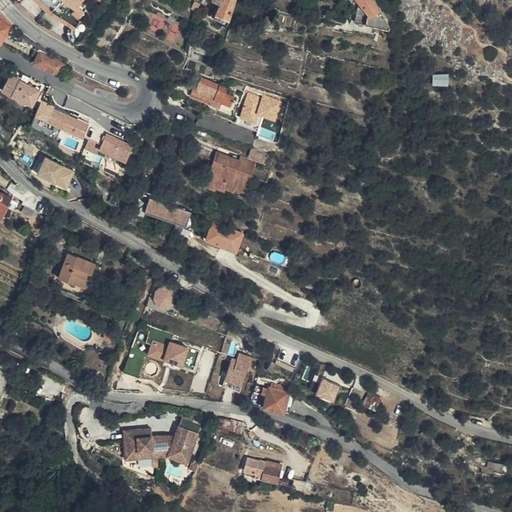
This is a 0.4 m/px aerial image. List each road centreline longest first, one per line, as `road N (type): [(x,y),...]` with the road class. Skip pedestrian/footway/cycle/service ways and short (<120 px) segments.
road 1 (residential): [(0,158),(297,345),(511,438)]
road 2 (residential): [(485,511),(330,435),(226,409),(121,396),(0,341)]
road 3 (unclassified): [(1,0),(48,42),(140,84),(146,101),(118,108),(0,49)]
road 4 (track): [(87,400),(69,404),(78,453),(154,511)]
